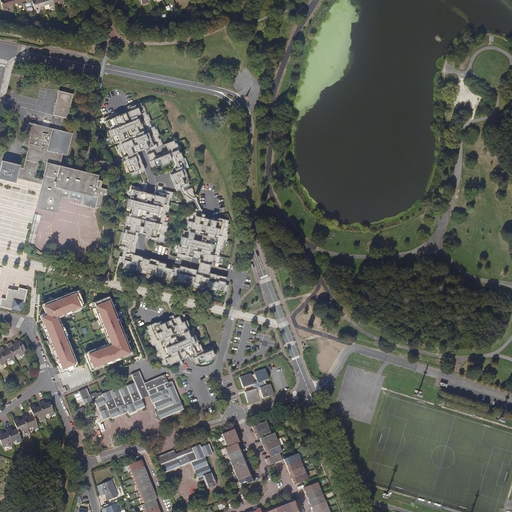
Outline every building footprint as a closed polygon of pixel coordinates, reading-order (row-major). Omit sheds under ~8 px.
[(12,4),(10,0),(0,0),(3,9),(8,7),(7,5),(12,4)] [(44,4),(42,0),(31,0),(35,10),(40,8),(40,6),(44,4)] [(56,91),(51,115),(65,119),(71,94),(56,91)] [(131,107),(130,105),(127,106),(128,108),(126,109),(127,112),(137,138),(140,137),(145,149),(146,151),(151,149),(151,150),(163,145),(160,139),(159,139),(158,136),(160,135),(157,129),(155,129),(154,127),(152,127),(150,122),(151,121),(148,115),(147,115),(143,106),(142,106),(140,103),(138,104),(135,105),(131,107)] [(123,114),(119,115),(132,147),(135,146),(137,152),(141,151),(145,149),(140,137),(137,138),(127,112),(123,114)] [(112,114),(111,115),(104,118),(108,128),(109,127),(110,130),(109,130),(114,143),(118,142),(119,144),(118,145),(123,158),(124,157),(126,160),(124,161),(129,173),(131,173),(132,176),(145,171),(141,161),(140,159),(138,155),(137,152),(135,146),(132,147),(119,115),(118,113),(112,116),(112,114)] [(2,162),(0,168),(0,180),(15,184),(16,179),(41,185),(36,209),(59,213),(63,198),(65,190),(97,197),(94,207),(98,206),(101,205),(103,204),(107,189),(95,186),(97,174),(59,166),(61,154),(66,155),(71,134),(27,124),(23,146),(28,147),(23,169),(19,168),(19,166),(2,162)] [(172,171),(169,172),(170,175),(176,190),(176,191),(189,185),(188,182),(189,182),(184,169),(188,168),(185,159),(183,159),(180,152),(179,153),(178,150),(179,150),(177,143),(175,144),(174,141),(165,144),(167,150),(169,150),(171,153),(159,157),(158,155),(155,157),(155,155),(154,155),(153,153),(148,155),(153,168),(156,166),(157,168),(169,163),(169,161),(171,160),(173,163),(174,165),(172,171)] [(130,251),(134,252),(136,245),(136,242),(138,236),(138,233),(140,226),(138,225),(146,192),(146,189),(143,188),(143,189),(140,189),(140,188),(132,185),(129,196),(131,196),(130,199),(129,199),(125,212),(129,213),(129,216),(127,216),(124,229),(125,230),(125,232),(123,232),(120,246),(121,246),(120,249),(124,250),(122,257),(120,256),(118,264),(123,265),(123,268),(136,271),(136,270),(139,270),(139,272),(152,275),(153,274),(156,274),(155,276),(169,279),(169,278),(177,280),(176,281),(190,284),(190,283),(193,284),(193,285),(206,288),(207,287),(210,287),(209,289),(223,292),(223,291),(226,292),(228,285),(225,284),(226,277),(221,276),(216,275),(217,274),(210,273),(210,274),(207,273),(208,272),(198,270),(198,271),(197,271),(197,270),(190,268),(190,269),(187,268),(187,267),(180,266),(179,268),(175,267),(174,269),(171,269),(172,265),(166,263),(166,262),(159,261),(156,260),(149,258),(143,257),(140,257),(140,256),(133,254),(129,253),(130,251)] [(160,196),(154,194),(148,221),(150,222),(147,235),(147,237),(152,238),(152,239),(157,240),(164,242),(166,235),(164,235),(165,232),(167,232),(169,225),(167,225),(168,222),(167,221),(168,215),(166,214),(167,212),(170,212),(172,205),(170,205),(172,199),(173,199),(175,192),(174,192),(162,189),(162,187),(160,186),(158,192),(161,193),(160,196)] [(186,202),(187,205),(197,201),(196,197),(195,198),(195,197),(199,195),(198,193),(194,195),(193,192),(193,191),(192,188),(184,191),(182,192),(183,195),(184,195),(186,201),(186,202)] [(93,207),(94,207),(97,197),(65,190),(63,198),(64,197),(66,197),(67,197),(69,197),(71,198),(74,198),(76,199),(77,200),(79,201),(78,204),(83,205),(84,205),(86,206),(88,207),(89,207),(91,207),(93,207)] [(150,193),(146,192),(138,225),(140,226),(138,233),(142,234),(146,234),(147,235),(150,222),(148,221),(154,194),(150,193)] [(179,246),(177,257),(185,259),(186,257),(192,259),(193,257),(201,224),(203,225),(205,218),(205,215),(201,214),(202,209),(199,208),(199,210),(196,209),(195,213),(192,212),(191,215),(190,215),(187,228),(188,228),(188,231),(184,230),(180,243),(182,244),(181,247),(179,246)] [(196,258),(201,259),(208,232),(210,233),(213,220),(212,220),(209,219),(205,218),(203,225),(201,224),(193,257),(196,258)] [(214,218),(213,220),(210,233),(208,232),(201,259),(200,263),(209,266),(210,265),(209,264),(210,261),(216,263),(219,263),(221,257),(219,256),(221,247),(223,247),(225,241),(227,241),(229,235),(227,234),(229,225),(228,224),(229,221),(219,218),(219,219),(214,218)] [(199,267),(198,270),(208,272),(208,269),(209,266),(200,263),(199,267)] [(1,298),(0,303),(0,307),(12,311),(12,310),(21,312),(23,302),(25,302),(28,290),(19,288),(18,291),(8,289),(6,299),(1,298)] [(68,344),(66,340),(68,340),(66,335),(67,335),(64,327),(63,327),(59,318),(69,313),(69,312),(73,310),(74,312),(81,309),(81,307),(84,306),(78,291),(75,292),(74,291),(63,295),(63,297),(59,298),(58,297),(46,302),(47,303),(42,305),(45,313),(39,315),(41,319),(43,319),(44,322),(42,323),(41,324),(50,345),(48,345),(51,353),(53,352),(54,356),(56,356),(58,360),(56,361),(58,366),(57,366),(60,374),(78,366),(74,355),(72,356),(71,352),(72,352),(69,344),(68,344)] [(84,355),(90,369),(95,368),(95,369),(122,358),(122,357),(128,354),(127,353),(131,351),(124,333),(122,334),(121,330),(122,329),(115,312),(114,313),(112,308),(114,308),(109,296),(94,302),(96,307),(94,308),(97,315),(99,315),(100,319),(99,320),(109,345),(105,346),(105,345),(99,347),(100,348),(95,350),(95,349),(88,352),(88,353),(84,355)] [(170,319),(173,326),(173,327),(176,326),(189,356),(190,359),(193,358),(196,364),(199,363),(199,364),(212,359),(212,357),(215,356),(212,349),(214,349),(213,346),(211,347),(211,346),(207,348),(208,348),(206,349),(203,350),(200,344),(198,344),(197,341),(199,341),(193,328),(190,330),(188,327),(190,326),(184,313),(183,314),(182,311),(169,316),(170,319)] [(168,320),(163,322),(162,323),(168,336),(171,335),(181,360),(184,358),(188,356),(189,356),(176,326),(173,327),(173,326),(170,319),(168,320)] [(170,364),(172,363),(178,361),(180,365),(183,364),(181,360),(171,335),(168,336),(162,323),(161,320),(161,321),(156,323),(156,322),(153,323),(147,326),(148,329),(146,330),(151,339),(149,340),(152,346),(154,345),(157,351),(159,351),(162,360),(161,360),(163,365),(164,365),(170,366),(170,364)] [(18,356),(23,353),(22,350),(25,349),(20,340),(12,344),(11,342),(7,344),(8,346),(13,356),(17,354),(18,356)] [(14,358),(13,356),(8,346),(3,349),(2,347),(0,347),(0,352),(4,361),(8,358),(10,360),(14,358)] [(262,397),(263,399),(274,395),(270,384),(267,385),(265,382),(270,380),(266,369),(254,373),(255,375),(252,376),(251,374),(240,378),(243,389),(244,389),(245,389),(246,392),(245,393),(248,403),(259,400),(259,398),(262,397)] [(159,420),(173,414),(183,410),(172,382),(168,383),(164,375),(144,384),(139,371),(132,375),(135,383),(119,389),(118,387),(101,394),(101,392),(96,393),(96,392),(89,394),(87,389),(75,394),(78,401),(82,400),(84,404),(95,400),(103,421),(111,417),(112,419),(128,412),(129,414),(145,408),(142,400),(150,397),(153,404),(155,404),(158,411),(155,412),(159,420)] [(44,404),(43,401),(40,403),(39,403),(40,405),(43,415),(48,413),(49,416),(54,414),(49,402),(44,404)] [(44,418),(43,415),(40,405),(35,407),(34,405),(30,406),(29,407),(33,415),(34,419),(39,417),(40,420),(44,418)] [(37,427),(34,419),(33,415),(28,416),(27,414),(23,416),(28,428),(32,426),(33,429),(37,427)] [(18,420),(17,418),(13,419),(13,420),(16,428),(17,432),(22,430),(23,433),(27,431),(23,419),(18,420)] [(269,427),(266,421),(253,426),(252,427),(254,433),(269,427)] [(272,434),(269,427),(254,433),(257,440),(260,439),(272,434)] [(21,441),(17,432),(16,428),(11,430),(10,428),(7,430),(6,430),(7,432),(11,442),(15,441),(16,443),(21,441)] [(222,434),(224,441),(239,435),(236,428),(233,430),(222,434)] [(12,444),(11,442),(7,432),(2,434),(1,432),(0,432),(0,440),(2,445),(6,444),(7,446),(12,444)] [(277,439),(274,433),(272,434),(260,439),(263,445),(277,439)] [(224,441),(227,447),(239,442),(242,441),(239,435),(224,441)] [(280,445),(277,439),(263,445),(265,451),(280,445)] [(225,448),(227,455),(242,449),(239,442),(227,447),(225,448)] [(213,454),(209,444),(201,447),(200,445),(175,454),(174,451),(158,457),(164,473),(191,462),(198,479),(203,477),(208,489),(216,486),(205,457),(213,454)] [(282,452),(280,445),(265,451),(268,458),(279,454),(282,452)] [(227,455),(230,461),(244,455),(242,449),(227,455)] [(301,460),(298,453),(291,456),(284,459),(286,465),(301,460)] [(282,460),(279,454),(268,458),(265,459),(267,466),(275,463),(282,460)] [(230,461),(233,467),(247,461),(244,455),(230,461)] [(127,466),(130,472),(144,466),(141,460),(137,461),(127,466)] [(303,466),(301,460),(286,465),(289,471),(303,466)] [(233,467),(235,474),(249,468),(247,461),(233,467)] [(130,472),(132,479),(146,473),(144,466),(130,472)] [(306,472),(303,466),(289,471),(291,478),(306,472)] [(235,474),(238,480),(252,474),(249,468),(235,474)] [(308,479),(306,472),(291,478),(294,485),(304,481),(308,479)] [(132,479),(135,485),(149,479),(146,473),(132,479)] [(238,480),(240,487),(241,486),(255,481),(252,474),(238,480)] [(135,485),(137,491),(152,485),(149,479),(135,485)] [(108,501),(117,498),(111,482),(97,487),(101,497),(106,495),(108,501)] [(320,489),(318,482),(306,487),(303,488),(306,495),(320,489)] [(137,491),(140,498),(154,492),(152,485),(137,491)] [(323,495),(320,489),(306,495),(308,501),(323,495)] [(140,498),(142,505),(155,499),(157,499),(154,492),(140,498)] [(326,502),(323,495),(308,501),(311,508),(326,502)] [(291,511),(295,511),(298,511),(295,501),(293,498),(287,501),(291,511)] [(141,505),(143,511),(158,506),(155,499),(142,505),(141,505)] [(284,511),(291,511),(287,501),(281,504),(284,511)] [(318,511),(328,508),(326,502),(311,508),(312,511),(318,511)]
